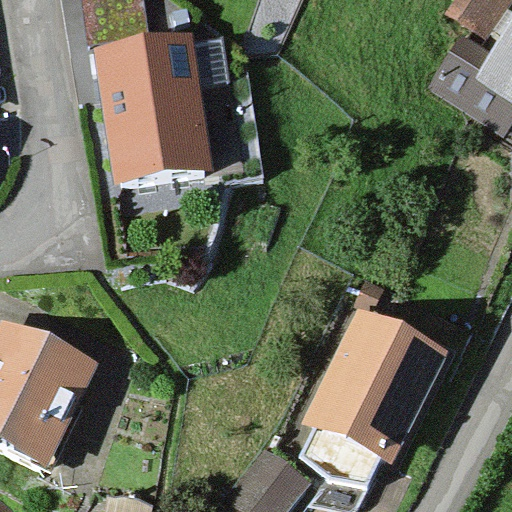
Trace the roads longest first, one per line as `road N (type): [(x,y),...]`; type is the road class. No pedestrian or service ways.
road 1 (unclassified): [(0,239),(45,201),(55,131),(36,0)]
road 2 (residential): [(429,511),(511,366)]
